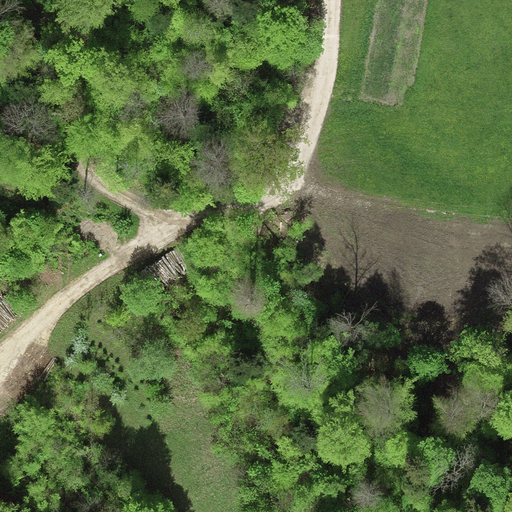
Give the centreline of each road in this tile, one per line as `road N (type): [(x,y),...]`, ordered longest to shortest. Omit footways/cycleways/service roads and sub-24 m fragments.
road 1 (track): [(191,219),(139,204),(96,177),(75,148),(79,58),(71,36),(47,19),(0,6)]
road 2 (track): [(332,0),(319,94),(294,175),(272,197),(191,219)]
road 3 (track): [(191,219),(100,269),(0,352)]
